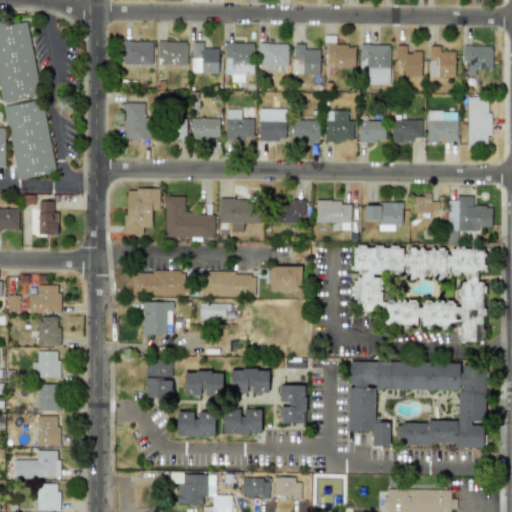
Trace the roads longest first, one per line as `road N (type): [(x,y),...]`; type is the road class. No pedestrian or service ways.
road 1 (residential): [(94,511),(95,0)]
road 2 (residential): [(94,169),(511,174)]
road 3 (residential): [(95,12),(511,17)]
road 4 (residential): [(113,409),(138,413),(162,446),(327,450),(329,373)]
road 5 (residential): [(484,467),(348,463),(327,450)]
